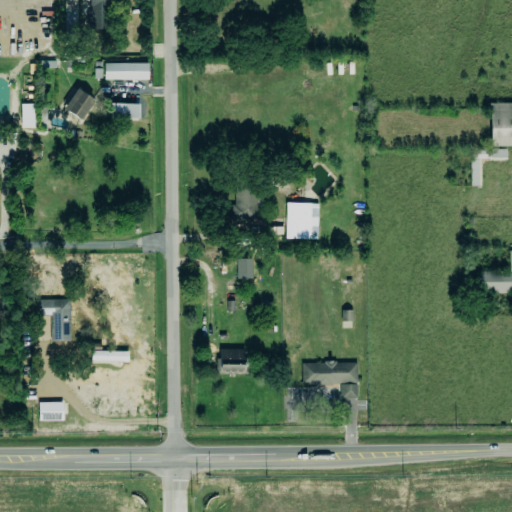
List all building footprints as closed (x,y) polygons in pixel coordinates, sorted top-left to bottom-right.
[(110,28),(108,0),(87,0),(89,28),(110,28)] [(147,64),(103,63),(103,80),(147,80),(147,64)] [(92,98),(75,89),(64,109),(81,119),(92,98)] [(138,105),(110,103),(109,119),(138,120),(138,105)] [(20,127),(34,128),(35,104),(21,104),(20,127)] [(38,121),(45,121),(46,108),(36,108),(35,114),(38,114),(38,121)] [(490,159),(506,159),(506,149),(490,149),(490,159)] [(470,186),(479,186),(479,159),(489,159),(489,150),(470,151),(470,186)] [(235,218),(256,218),(256,184),(236,184),(235,218)] [(316,239),(317,204),(285,203),(285,239),(316,239)] [(511,251),(509,251),(509,273),(482,273),(481,293),(511,292),(511,251)] [(34,315),(47,315),(48,340),(68,340),(66,299),(34,298),(34,315)] [(244,349),(219,349),(219,374),(244,374),(244,349)] [(127,362),(127,352),(91,351),(90,361),(127,362)] [(356,362),(300,363),(301,385),(338,385),(338,399),(356,399),(356,362)] [(61,402),(38,403),(38,421),(62,420),(61,402)]
